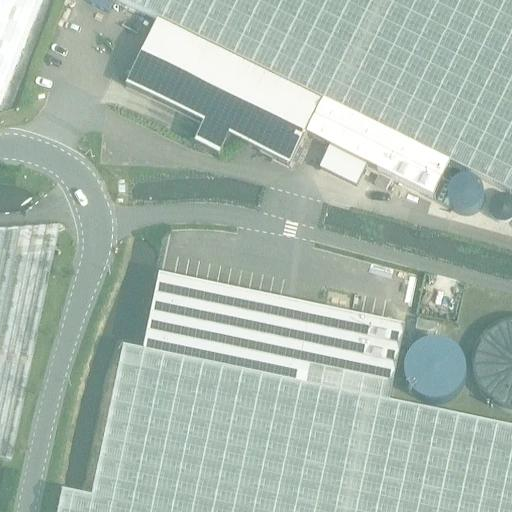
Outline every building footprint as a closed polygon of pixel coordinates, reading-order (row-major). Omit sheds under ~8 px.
[(0,0),(0,105),(41,0),(0,0)] [(511,0),(111,0),(157,23),(158,21),(450,166),(511,196),(511,0)] [(434,201),(450,166),(158,21),(157,23),(125,90),(201,127),(192,147),(216,159),(226,140),(287,170),(304,136),(434,201)] [(106,139),(105,162),(144,164),(145,141),(106,139)] [(390,182),(379,177),(374,186),(386,191),(390,182)] [(478,212),(474,183),(451,186),(456,215),(478,212)] [(0,460),(5,462),(10,462),(10,461),(58,226),(0,229),(0,460)] [(373,288),(381,268),(363,261),(355,281),(373,288)] [(159,278),(143,353),(390,405),(406,329),(295,306),(159,278)] [(475,379),(486,407),(511,412),(511,318),(480,332),(471,377),(460,348),(433,343),(412,352),(407,377),(417,399),(439,404),(458,396),(460,385),(475,379)] [(417,321),(415,332),(435,336),(438,325),(417,321)] [(511,511),(511,430),(390,405),(143,353),(124,349),(96,479),(95,486),(93,496),(92,500),(63,493),(59,511),(511,511)]
